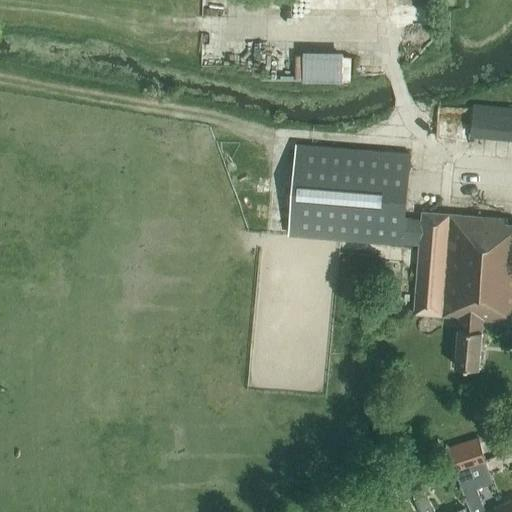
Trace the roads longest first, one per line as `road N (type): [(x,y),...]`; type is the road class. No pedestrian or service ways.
road 1 (track): [(279,134),(0,82)]
road 2 (track): [(393,30),(174,21)]
road 3 (track): [(395,0),(391,61),(412,144)]
